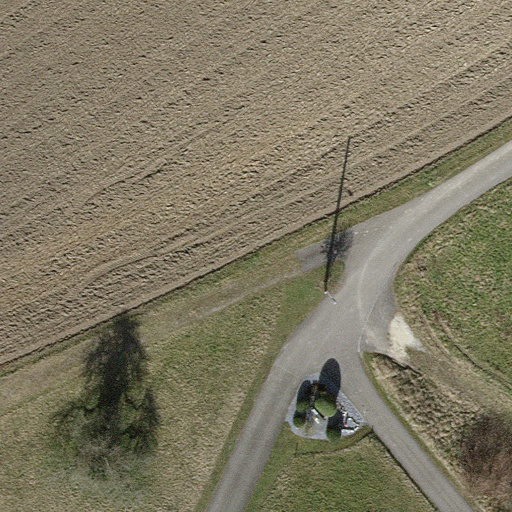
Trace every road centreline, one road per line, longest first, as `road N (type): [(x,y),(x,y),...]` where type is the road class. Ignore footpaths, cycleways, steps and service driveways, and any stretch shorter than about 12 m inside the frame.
road 1 (track): [(423,207),(0,396)]
road 2 (track): [(349,295),(511,408)]
